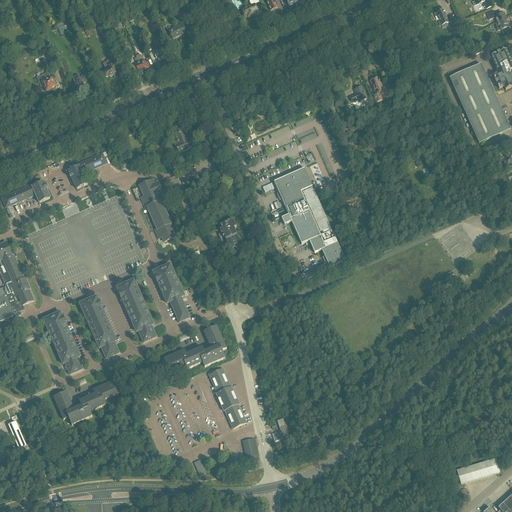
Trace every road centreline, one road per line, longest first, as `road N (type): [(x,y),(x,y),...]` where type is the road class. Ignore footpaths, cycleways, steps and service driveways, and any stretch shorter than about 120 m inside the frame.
road 1 (primary): [(0,166),(379,0)]
road 2 (tertiary): [(224,492),(289,482),(335,460),(497,319)]
road 3 (tertiary): [(224,492),(101,489),(10,511)]
road 4 (tertiary): [(15,511),(224,492)]
